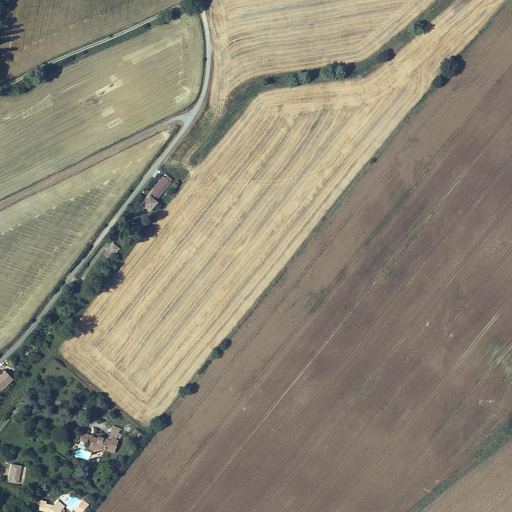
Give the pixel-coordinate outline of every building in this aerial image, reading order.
[(159,181),(154,188),(149,194),(156,199),(170,181),(161,175),(158,180),(159,181)] [(149,213),(158,202),(149,194),(140,205),(149,213)] [(103,255),(112,260),(120,248),(111,242),(103,255)] [(15,375),(7,368),(3,372),(2,371),(0,372),(0,387),(1,388),(15,375)] [(109,425),(105,438),(109,439),(110,436),(114,437),(117,428),(109,425)] [(88,435),(80,432),(80,433),(78,439),(86,441),(87,439),(88,435)] [(92,436),(90,440),(88,447),(91,448),(92,446),(98,448),(98,446),(104,448),(104,445),(114,448),(115,444),(112,443),(114,437),(110,436),(109,439),(105,438),(96,435),(95,437),(92,436)] [(19,460),(9,459),(6,475),(21,478),(23,470),(18,469),(19,460)] [(75,504),(80,510),(91,497),(85,492),(75,504)] [(54,503),(53,502),(44,500),(45,498),(39,496),(37,504),(48,506),(54,511),(67,511),(65,509),(66,507),(64,505),(61,508),(54,503)]
